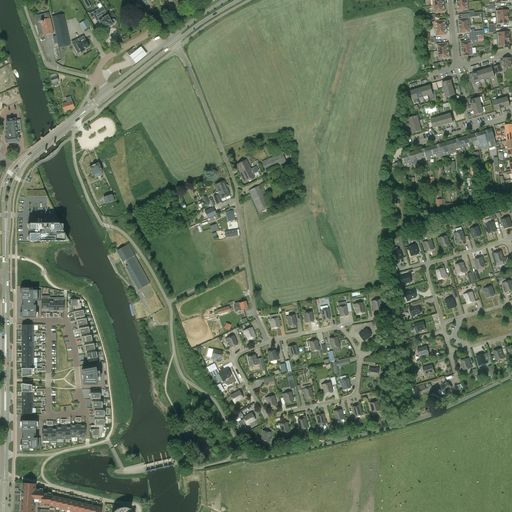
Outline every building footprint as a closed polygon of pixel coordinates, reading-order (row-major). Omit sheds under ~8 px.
[(467,2),(457,3),(458,10),(463,10),(463,13),(468,13),(468,9),(467,2)] [(110,21),(108,17),(103,6),(89,14),(92,21),(95,19),(97,22),(97,23),(99,22),(103,30),(109,27),(110,28),(112,27),(112,26),(114,24),(116,22),(114,20),(112,20),(110,21)] [(50,18),(49,13),(34,16),(39,36),(44,35),(53,33),(50,18)] [(52,17),(59,48),(61,48),(68,47),(68,46),(70,46),(64,14),(61,15),(54,16),(52,17)] [(88,19),(80,24),(84,31),(92,26),(88,19)] [(435,22),(431,22),(431,29),(436,28),(436,29),(446,28),(445,21),(435,22)] [(470,30),(469,25),(459,26),(460,33),(469,32),(469,37),(477,36),(476,31),(474,32),(474,29),(470,30)] [(83,36),(81,38),(72,43),(74,47),(77,46),(81,53),(85,50),(84,49),(89,47),(85,40),(83,36)] [(469,37),(470,41),(461,42),(462,49),(472,48),(471,42),(477,41),(477,36),(469,37)] [(133,48),(127,53),(130,56),(136,52),(133,48)] [(140,50),(129,58),(135,66),(146,57),(140,50)] [(438,51),(439,56),(436,56),(436,61),(440,61),(439,58),(449,57),(448,50),(438,51)] [(503,58),(503,60),(500,60),(500,65),(494,67),(495,73),(497,77),(498,77),(497,73),(502,71),(501,69),(504,68),(504,67),(511,67),(511,58),(503,58)] [(472,73),(469,74),(472,84),(475,83),(475,82),(480,81),(477,72),(472,73)] [(59,82),(57,76),(56,74),(50,75),(52,84),(59,82)] [(452,85),(443,87),(445,93),(454,90),(452,85)] [(429,95),(426,87),(421,88),(423,97),(429,95)] [(65,98),(67,103),(63,104),(64,105),(62,105),(64,110),(65,110),(65,111),(74,109),(70,97),(65,98)] [(503,98),(497,100),(500,109),(506,107),(503,98)] [(482,109),(480,103),(471,105),(473,111),(482,109)] [(439,127),(436,118),(431,120),(433,128),(439,127)] [(8,144),(13,143),(19,142),(18,136),(17,136),(17,135),(17,132),(15,121),(15,119),(6,120),(5,134),(6,137),(5,137),(5,142),(7,144),(8,144)] [(505,125),(505,129),(502,129),(502,130),(497,130),(497,134),(511,132),(511,126),(511,124),(505,125)] [(492,129),(484,131),(488,145),(489,149),(497,147),(495,141),(492,129)] [(484,131),(477,133),(480,147),(488,145),(484,131)] [(511,132),(497,134),(496,134),(497,138),(502,138),(502,136),(504,136),(506,135),(506,138),(507,141),(511,140),(511,132)] [(477,133),(469,136),(471,142),(475,141),(476,145),(479,144),(480,147),(477,133)] [(411,136),(412,142),(419,140),(418,134),(411,136)] [(469,136),(462,138),(465,150),(465,148),(468,147),(467,144),(471,142),(469,136)] [(465,150),(462,138),(453,140),(456,150),(461,149),(461,151),(465,150)] [(456,150),(453,140),(446,142),(449,154),(457,152),(456,150)] [(511,140),(507,141),(507,146),(505,146),(505,147),(502,147),(503,149),(511,148),(511,140)] [(449,154),(446,142),(439,145),(442,156),(449,154)] [(439,145),(431,147),(433,155),(437,154),(438,157),(442,156),(439,145)] [(433,155),(431,147),(424,149),(426,159),(430,158),(434,157),(433,155)] [(511,155),(511,148),(503,149),(503,151),(508,151),(508,156),(511,155)] [(424,149),(416,151),(419,163),(427,161),(426,159),(424,149)] [(416,151),(409,153),(412,165),(419,163),(416,151)] [(266,171),(286,162),(282,153),(262,162),(266,171)] [(412,165),(409,153),(401,156),(404,167),(412,165)] [(240,172),(250,168),(246,160),(236,165),(240,172)] [(393,164),(396,175),(402,173),(401,169),(402,168),(400,162),(393,164)] [(99,163),(89,167),(91,172),(90,173),(91,176),(92,176),(93,176),(94,175),(96,178),(102,175),(101,172),(102,172),(99,163)] [(255,178),(250,168),(240,172),(245,183),(255,178)] [(226,184),(225,185),(224,181),(219,183),(225,198),(230,196),(227,188),(227,187),(228,186),(227,185),(227,184),(226,184)] [(215,185),(218,195),(213,197),(216,205),(222,202),(221,199),(225,198),(219,183),(215,185)] [(248,191),(258,213),(268,208),(263,196),(264,195),(260,185),(248,191)] [(103,198),(106,204),(113,201),(111,194),(103,198)] [(207,217),(215,214),(212,207),(205,210),(207,217)] [(226,212),(228,222),(237,220),(235,210),(226,212)] [(504,229),(511,227),(509,218),(501,220),(502,223),(503,223),(504,229)] [(489,233),(496,231),(494,222),(485,224),(486,227),(487,227),(489,233)] [(65,242),(65,241),(64,241),(64,234),(65,234),(64,234),(63,234),(63,232),(64,232),(60,224),(54,224),(48,224),(48,228),(47,228),(47,224),(43,224),(43,228),(42,228),(42,224),(30,224),(30,232),(34,232),(34,234),(30,234),(30,242),(46,242),(46,240),(48,240),(48,242),(65,242)] [(472,232),(473,238),(481,236),(478,227),(470,229),(471,232),(472,232)] [(238,229),(226,232),(227,238),(239,235),(238,229)] [(456,236),(458,243),(465,240),(462,231),(454,234),(455,237),(456,236)] [(441,241),(442,247),(450,245),(447,236),(439,238),(440,241),(441,241)] [(423,243),(424,246),(425,245),(427,252),(434,249),(431,240),(423,243)] [(116,251),(122,262),(126,260),(134,255),(128,245),(116,251)] [(409,250),(411,256),(419,254),(416,245),(408,247),(409,250)] [(403,259),(400,250),(392,252),(393,255),(394,255),(395,261),(403,259)] [(503,258),(501,252),(494,254),(496,263),(505,261),(504,258),(503,258)] [(134,255),(126,260),(129,265),(125,267),(138,290),(140,289),(150,283),(137,261),(134,255)] [(484,264),(482,257),(475,260),(477,269),(486,266),(485,263),(484,264)] [(465,269),(463,263),(455,265),(458,274),(466,272),(466,269),(465,269)] [(444,269),(436,271),(439,280),(447,277),(447,275),(446,275),(444,269)] [(405,284),(412,282),(409,274),(400,277),(403,285),(406,285),(405,284)] [(504,286),(506,292),(511,290),(511,284),(511,281),(503,283),(503,286),(504,286)] [(485,292),(487,298),(494,296),(492,287),(483,289),(484,292),(485,292)] [(21,288),(22,301),(23,301),(23,305),(22,305),(22,318),(36,318),(36,305),(34,305),(34,301),(40,301),(40,290),(29,290),(29,288),(21,288)] [(416,298),(414,290),(405,293),(407,301),(410,300),(410,299),(416,298)] [(467,303),(474,301),(472,292),(463,294),(464,297),(465,297),(467,303)] [(449,309),(456,307),(453,298),(445,301),(446,303),(447,303),(449,309)] [(69,304),(69,308),(75,308),(74,312),(81,310),(81,303),(80,303),(80,300),(70,300),(70,304),(69,304)] [(374,311),(382,309),(380,300),(371,302),(372,305),(373,304),(374,311)] [(248,308),(246,301),(239,303),(241,310),(248,308)] [(355,308),(356,314),(364,313),(362,304),(354,305),(354,308),(355,308)] [(218,315),(230,311),(229,306),(216,310),(218,315)] [(346,306),(337,308),(338,311),(339,311),(340,317),(348,316),(346,306)] [(419,306),(409,308),(412,317),(415,316),(415,315),(421,313),(419,306)] [(321,314),(323,320),(330,319),(328,309),(320,311),(320,314),(321,314)] [(74,312),(73,312),(75,321),(76,321),(86,319),(86,318),(85,319),(84,310),(81,310),(74,312)] [(312,312),(303,314),(304,317),(305,317),(306,323),(313,322),(312,312)] [(295,315),(286,317),(286,320),(287,320),(289,326),(296,325),(295,315)] [(272,329),(280,328),(278,318),(269,320),(270,323),(271,323),(272,329)] [(86,319),(76,321),(77,329),(78,329),(89,327),(88,327),(86,319)] [(425,329),(423,322),(414,324),(417,333),(419,332),(419,331),(425,329)] [(89,327),(78,329),(80,338),(81,337),(91,336),(91,335),(90,335),(89,327)] [(251,328),(243,332),(244,334),(245,334),(248,340),(255,337),(251,328)] [(364,331),(359,335),(363,341),(371,336),(366,328),(363,330),(364,331)] [(91,336),(81,337),(82,346),(84,346),(94,344),(94,343),(93,344),(91,336)] [(234,336),(225,339),(227,342),(228,342),(230,348),(237,345),(234,336)] [(331,348),(340,346),(339,343),(338,343),(337,337),(329,339),(331,348)] [(311,352),(320,350),(319,347),(318,347),(317,340),(309,342),(311,352)] [(94,344),(84,346),(85,354),(86,354),(97,352),(95,352),(94,344)] [(290,357),(299,355),(298,352),(297,352),(295,346),(288,347),(290,357)] [(426,346),(417,349),(420,357),(423,356),(422,356),(429,354),(426,346)] [(501,349),(493,351),(496,361),(503,359),(505,358),(504,355),(503,355),(501,349)] [(213,350),(211,358),(214,359),(214,358),(221,360),(222,352),(213,350)] [(275,350),(267,352),(270,361),(278,359),(277,356),(276,357),(275,350)] [(97,352),(86,354),(88,363),(94,362),(98,361),(98,359),(97,352)] [(407,353),(406,354),(402,355),(407,367),(412,365),(407,353)] [(486,360),(484,354),(476,356),(479,366),(487,363),(487,360),(486,360)] [(250,366),(258,364),(257,361),(256,362),(255,355),(247,357),(250,366)] [(461,361),(463,370),(472,368),(471,365),(470,365),(468,359),(461,361)] [(428,375),(428,374),(434,373),(432,365),(423,368),(425,376),(428,375)] [(96,368),(81,370),(83,377),(83,384),(98,384),(98,377),(98,374),(97,374),(96,368)] [(369,368),(368,376),(378,377),(379,368),(376,368),(376,369),(369,368)] [(227,369),(219,373),(223,381),(225,380),(225,379),(231,376),(227,369)] [(343,390),(350,388),(348,379),(339,381),(340,384),(341,384),(343,390)] [(446,382),(440,389),(446,395),(448,393),(447,392),(452,387),(446,382)] [(325,394),(332,392),(330,383),(321,385),(322,388),(323,388),(325,394)] [(424,384),(411,389),(412,393),(415,392),(415,393),(426,390),(424,384)] [(304,392),(305,399),(313,397),(311,388),(302,390),(303,393),(304,392)] [(100,390),(90,390),(90,399),(92,399),(102,399),(100,399),(100,390)] [(230,396),(232,399),(235,404),(237,402),(237,401),(243,398),(239,391),(230,396)] [(286,403),(293,402),(291,392),(282,394),(283,397),(284,397),(286,403)] [(267,401),(268,407),(276,406),(274,396),(265,398),(266,401),(267,401)] [(102,399),(92,399),(92,408),(94,408),(105,408),(102,408),(102,399)] [(377,402),(370,403),(372,413),(380,411),(380,408),(379,408),(377,402)] [(359,406),(352,407),(354,417),(363,415),(362,412),(361,412),(359,406)] [(105,408),(94,408),(94,417),(104,417),(104,410),(105,408)] [(341,410),(334,412),(336,421),(344,419),(344,416),(343,416),(341,410)] [(235,421),(243,416),(240,411),(233,416),(235,421)] [(251,413),(243,418),(247,426),(250,424),(249,423),(255,420),(251,413)] [(318,425),(326,423),(326,420),(325,421),(323,414),(316,416),(318,425)] [(104,417),(94,417),(94,426),(96,426),(103,426),(105,426),(104,417)] [(300,429),(308,427),(308,425),(307,425),(305,418),(298,420),(300,429)] [(282,434),(290,432),(289,429),(288,429),(287,423),(279,424),(282,434)] [(96,429),(91,429),(91,432),(92,432),(92,436),(101,436),(101,433),(103,433),(103,426),(96,426),(96,429)] [(270,442),(270,439),(269,439),(270,433),(263,431),(261,441),(270,442)] [(21,497),(21,502),(20,511),(23,511),(33,511),(34,505),(33,505),(34,502),(41,502),(41,506),(50,506),(50,498),(50,495),(51,493),(43,493),(43,489),(35,489),(35,487),(32,487),(32,485),(32,484),(22,483),(22,493),(21,493),(21,497)]
